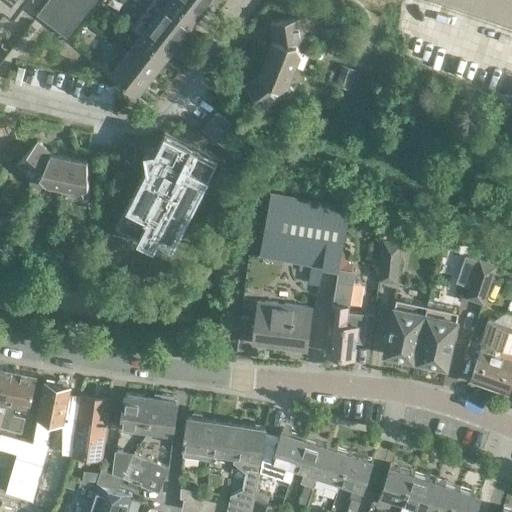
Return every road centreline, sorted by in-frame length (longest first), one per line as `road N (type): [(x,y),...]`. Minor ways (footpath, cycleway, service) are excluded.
road 1 (residential): [(511,428),(397,393),(0,345)]
road 2 (residential): [(0,95),(119,122),(145,119),(170,109),(251,0)]
